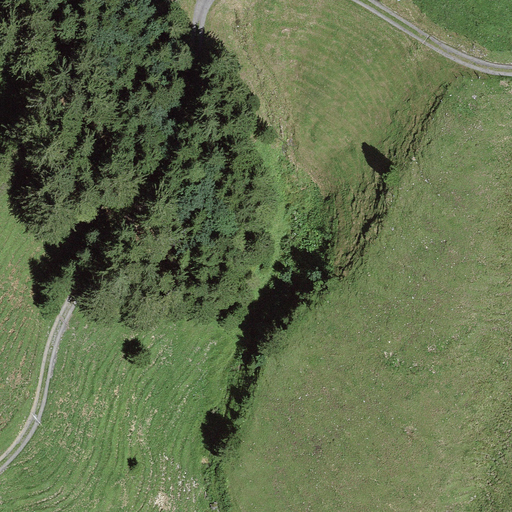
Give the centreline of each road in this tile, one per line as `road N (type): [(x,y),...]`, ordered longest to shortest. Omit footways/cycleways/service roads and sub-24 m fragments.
road 1 (track): [(0,466),(20,444),(47,382),(52,336),(81,280),(171,149),(208,0)]
road 2 (track): [(511,70),(465,60),(364,0)]
